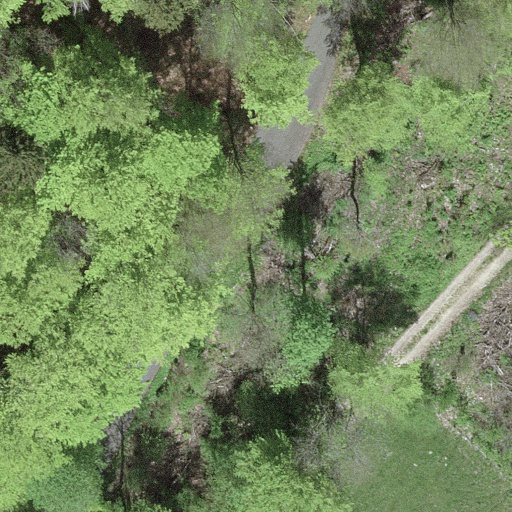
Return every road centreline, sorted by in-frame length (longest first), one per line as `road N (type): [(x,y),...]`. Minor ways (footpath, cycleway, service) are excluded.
road 1 (residential): [(335,0),(111,416),(73,511)]
road 2 (track): [(511,230),(377,373),(269,511)]
